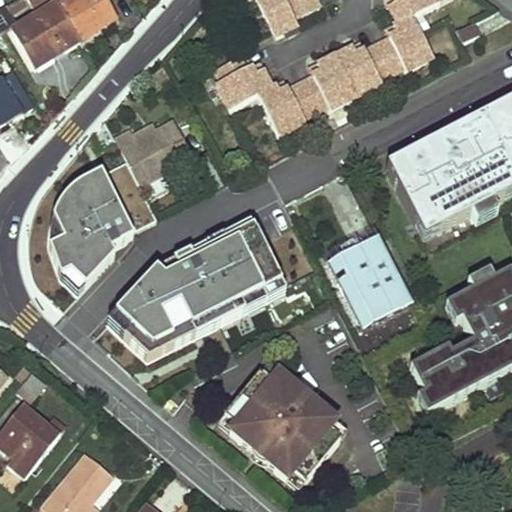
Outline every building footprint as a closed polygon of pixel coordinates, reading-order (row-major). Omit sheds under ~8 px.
[(26,0),(33,11),(51,0),(26,0)] [(75,0),(58,10),(78,45),(112,26),(97,0),(75,0)] [(234,61),(207,75),(213,87),(208,90),(221,116),(248,103),(268,142),(297,127),(294,122),(319,110),(320,116),(373,89),(370,85),(394,72),(397,77),(423,63),(404,24),(430,10),(424,0),(383,0),(384,1),(388,9),(379,14),(389,32),(382,35),(387,42),(379,46),(354,59),(347,63),(343,55),(307,73),(312,81),(303,85),(279,97),(271,101),(267,92),(261,95),(251,78),(244,82),(240,73),(234,61)] [(246,0),(240,3),(261,45),(270,41),(282,36),(278,29),(305,15),(297,0),(246,0)] [(388,9),(384,1),(375,6),(379,14),(388,9)] [(11,33),(33,70),(78,45),(58,10),(57,7),(11,33)] [(4,9),(0,10),(0,30),(12,24),(4,9)] [(466,27),(448,36),(454,48),(472,39),(466,27)] [(387,42),(382,35),(374,39),(379,46),(387,42)] [(270,41),(272,46),(284,41),(282,36),(270,41)] [(347,63),(354,59),(350,51),(343,55),(347,63)] [(244,82),(251,78),(247,69),(240,73),(244,82)] [(312,81),(307,73),(298,77),(303,85),(312,81)] [(0,85),(0,129),(30,111),(11,79),(0,85)] [(267,92),(271,101),(279,97),(274,89),(267,92)] [(511,104),(382,171),(415,236),(431,228),(435,236),(501,203),(497,195),(510,188),(511,190),(511,104)] [(127,133),(111,141),(128,176),(136,190),(189,163),(170,126),(152,135),(133,144),(130,138),(127,133)] [(152,135),(150,129),(130,138),(133,144),(152,135)] [(0,139),(0,148),(11,166),(21,157),(8,136),(0,139)] [(132,236),(103,177),(78,189),(68,196),(63,200),(58,206),(51,218),(61,240),(45,247),(50,280),(60,275),(80,294),(110,263),(106,255),(128,244),(126,239),(132,236)] [(511,190),(510,188),(497,195),(501,203),(511,197),(511,190)] [(61,240),(51,218),(49,222),(47,229),(45,238),(45,247),(61,240)] [(431,228),(415,236),(419,244),(435,236),(431,228)] [(276,292),(245,229),(219,242),(222,248),(204,256),(201,251),(170,267),(175,278),(159,286),(151,279),(109,323),(125,339),(119,346),(142,368),(191,344),(187,336),(225,317),(229,325),(239,320),(235,312),(276,292)] [(219,242),(201,251),(204,256),(222,248),(219,242)] [(381,257),(376,246),(329,271),(364,337),(410,314),(381,257)] [(155,274),(151,279),(159,286),(175,278),(170,267),(155,274)] [(60,275),(50,280),(73,302),(80,294),(60,275)] [(511,287),(506,277),(448,307),(469,347),(447,358),(444,352),(407,371),(430,416),(511,372),(511,287)] [(280,300),(276,292),(235,312),(239,320),(280,300)] [(191,344),(229,325),(225,317),(187,336),(191,344)] [(109,323),(102,330),(119,346),(125,339),(109,323)] [(262,370),(255,378),(268,388),(274,381),(262,370)] [(0,375),(0,392),(8,382),(0,375)] [(20,377),(11,388),(16,392),(25,382),(20,377)] [(299,489),(335,447),(323,437),(330,429),(274,381),(268,388),(255,378),(219,420),(231,429),(225,437),(243,453),(248,447),(267,462),(262,469),(282,486),(287,479),(299,489)] [(24,411),(39,394),(27,384),(12,402),(24,411)] [(19,413),(0,435),(0,463),(3,459),(10,465),(6,470),(1,475),(18,490),(50,453),(33,439),(40,431),(19,413)] [(231,429),(219,420),(213,427),(225,437),(231,429)] [(40,431),(33,439),(50,453),(61,438),(45,425),(40,431)] [(323,437),(335,447),(342,439),(330,429),(323,437)] [(262,469),(267,462),(248,447),(243,453),(262,469)] [(3,459),(0,463),(0,464),(6,470),(10,465),(3,459)] [(87,460),(45,511),(89,511),(94,507),(114,481),(87,460)] [(294,495),(299,489),(287,479),(282,486),(294,495)]
